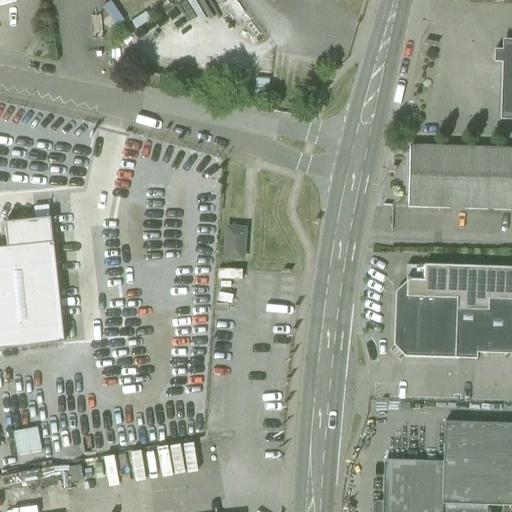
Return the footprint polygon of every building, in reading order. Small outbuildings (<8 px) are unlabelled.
[(408,209),(511,212),(511,150),(410,148),(408,209)] [(6,249),(52,245),(50,220),(4,224),(6,249)] [(228,257),(241,258),(242,233),(229,232),(228,257)] [(6,249),(0,250),(0,350),(63,344),(53,245),(52,245),(6,249)] [(477,355),(511,355),(511,270),(407,267),(406,284),(395,294),(394,347),(405,358),(477,361),(477,355)] [(129,273),(98,274),(99,293),(130,292),(129,273)] [(125,306),(100,307),(101,330),(126,329),(125,306)] [(511,425),(444,424),(443,464),(442,505),(443,505),(442,511),(486,511),(487,507),(511,507),(511,425)] [(442,511),(443,505),(442,505),(443,464),(384,462),(383,503),(382,511),(442,511)] [(372,511),(382,511),(383,503),(373,503),(372,511)]
